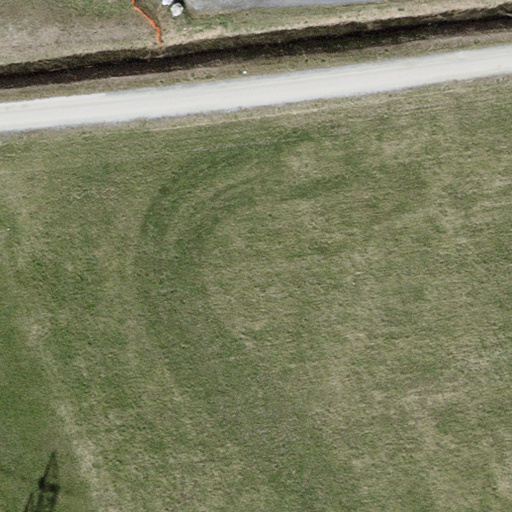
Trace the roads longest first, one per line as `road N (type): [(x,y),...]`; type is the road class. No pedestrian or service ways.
road 1 (track): [(511,57),(0,116)]
road 2 (track): [(0,26),(243,0)]
